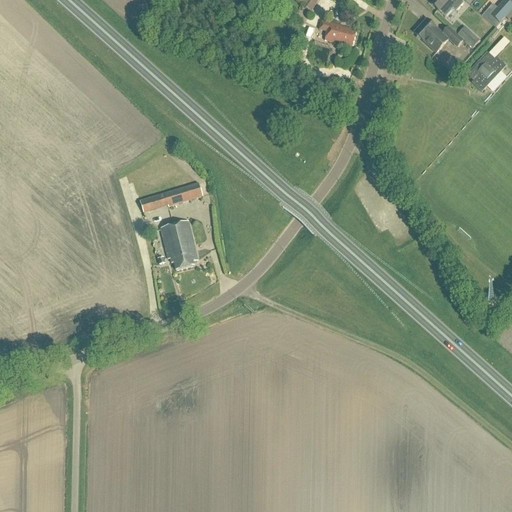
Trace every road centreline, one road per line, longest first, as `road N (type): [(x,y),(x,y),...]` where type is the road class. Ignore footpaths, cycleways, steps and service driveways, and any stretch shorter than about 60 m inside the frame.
road 1 (trunk): [(511,396),(66,0)]
road 2 (tertiary): [(77,359),(196,315),(262,268),(342,159),(394,0)]
road 3 (track): [(244,286),(405,360),(511,446)]
road 4 (unclassified): [(74,511),(77,359)]
